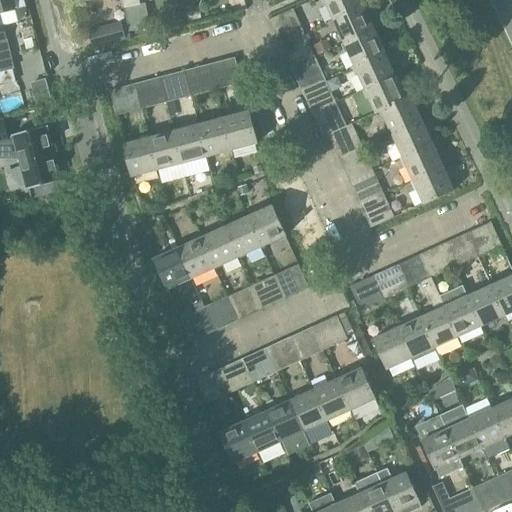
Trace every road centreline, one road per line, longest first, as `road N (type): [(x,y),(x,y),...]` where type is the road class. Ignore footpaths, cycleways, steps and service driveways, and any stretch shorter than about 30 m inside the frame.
road 1 (residential): [(360,257),(245,36),(72,78)]
road 2 (residential): [(162,375),(116,245),(72,78)]
road 3 (residential): [(162,375),(322,299),(360,257)]
road 4 (residential): [(214,500),(162,375)]
